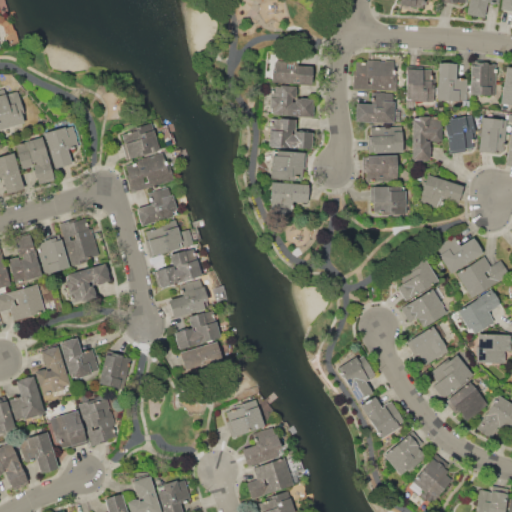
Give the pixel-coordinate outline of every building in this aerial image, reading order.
[(423,0),(422,9),(412,7),(411,13),(399,11),(401,5),(398,4),(398,0),(423,0)] [(468,0),(498,0),(498,4),(486,2),(483,17),(466,13),(468,0)] [(500,0),(511,0),(511,11),(499,9),(500,0)] [(275,60),(292,61),(292,57),(298,58),(298,65),(312,66),(312,74),(320,75),(319,85),(270,82),(271,72),(274,72),(274,68),(273,68),(273,62),(274,62),(275,60)] [(352,88),(353,71),(355,71),(355,62),(366,62),(366,59),(380,60),(379,62),(385,62),(385,60),(395,61),(394,73),(397,73),(396,90),(352,88)] [(470,65),(476,65),(476,62),(487,62),(487,64),(496,64),(495,95),(469,94),(470,65)] [(438,63),(456,63),(455,77),(467,78),(466,100),(458,100),(458,101),(436,100),(438,63)] [(410,99),(406,99),(406,97),(405,96),(406,66),(422,66),(422,69),(433,69),(432,101),(410,101),(410,99)] [(506,66),(511,67),(511,106),(499,104),(506,66)] [(272,108),(264,107),(265,85),(280,86),(280,85),(295,86),(295,89),(296,89),(295,96),(294,96),(294,98),(300,98),(300,97),(308,98),(307,98),(314,99),(313,117),(272,115),(272,108)] [(0,90),(4,89),(6,94),(18,90),(24,112),(21,113),(24,122),(0,128),(0,90)] [(354,121),(355,103),(371,104),(371,92),(394,93),(393,110),(400,111),(400,121),(393,120),(392,123),(354,121)] [(448,118),(471,115),(475,140),(472,141),(473,147),(464,148),(465,151),(448,153),(443,121),(448,121),(448,118)] [(411,119),(413,119),(413,117),(418,117),(418,116),(437,116),(437,124),(441,124),(441,141),(437,141),(437,142),(429,143),(429,160),(426,160),(426,161),(418,161),(418,160),(415,160),(415,159),(411,159),(411,119)] [(481,117),(506,120),(504,147),(502,147),(502,153),(478,151),(481,117)] [(269,118),(295,120),(294,130),(311,131),(310,148),(268,146),(269,118)] [(120,131),(151,122),(159,149),(128,158),(120,131)] [(43,133),(64,126),(65,128),(74,125),(80,145),(67,149),(71,162),(53,168),(43,133)] [(368,153),(368,143),(369,143),(369,138),(370,137),(370,127),(401,126),(402,152),(368,153)] [(511,164),(511,131),(509,131),(503,163),(511,164)] [(15,144),(41,136),(53,178),(50,179),(51,181),(38,185),(36,178),(35,178),(32,169),(33,169),(32,165),(22,168),(15,144)] [(273,151),(276,151),(276,150),(306,152),(304,171),(303,171),(302,178),(296,178),(296,179),(287,179),(270,178),(272,154),(273,155),(273,151)] [(0,155),(13,152),(23,188),(5,193),(1,179),(0,179),(0,155)] [(125,166),(166,154),(174,180),(133,192),(125,166)] [(366,155),(395,155),(396,181),(365,181),(365,173),(362,173),(362,166),(365,166),(365,160),(366,160),(366,155)] [(427,174),(462,186),(454,207),(439,202),(437,208),(419,202),(422,195),(419,194),(427,174)] [(271,182),(307,184),(306,203),(292,202),(291,213),(269,211),(271,182)] [(370,187),(401,186),(401,187),(403,187),(403,190),(405,190),(406,214),(381,215),(380,212),(373,212),(373,203),(370,203),(370,187)] [(135,209),(171,199),(176,215),(140,226),(135,209)] [(59,225),(89,216),(99,254),(86,258),(87,262),(71,266),(59,225)] [(145,231),(174,222),(181,246),(151,255),(145,231)] [(7,259),(18,256),(17,252),(16,252),(12,239),(30,234),(41,275),(14,283),(7,259)] [(449,273),(433,247),(454,235),(460,245),(473,237),(482,253),(449,273)] [(36,242),(56,237),(57,240),(61,238),(69,267),(44,274),(36,248),(38,247),(36,242)] [(0,249),(10,284),(0,286),(0,249)] [(456,273),(484,256),(490,266),(500,259),(509,274),(471,297),(456,273)] [(405,300),(393,280),(402,275),(401,272),(424,257),(438,280),(405,300)] [(155,271),(197,258),(202,274),(159,286),(155,271)] [(66,274),(107,262),(112,279),(93,285),(96,295),(71,303),(65,281),(68,280),(66,274)] [(0,293),(36,283),(45,311),(13,321),(9,309),(0,311),(0,293)] [(400,307),(431,288),(432,290),(437,287),(442,296),(439,298),(444,306),(443,307),(446,313),(422,327),(416,317),(408,321),(400,307)] [(456,310),(491,289),(499,302),(486,310),(493,321),(473,333),(469,327),(467,328),(456,310)] [(167,300),(200,290),(205,308),(172,317),(167,300)] [(173,333),(216,321),(220,336),(177,348),(173,333)] [(431,326),(447,351),(424,366),(408,340),(431,326)] [(477,333),(511,334),(511,351),(504,351),(504,363),(476,362),(476,356),(475,356),(475,346),(476,346),(477,333)] [(59,343),(63,342),(62,341),(72,338),(72,339),(76,338),(81,352),(92,349),(98,370),(91,372),(91,374),(76,378),(76,377),(72,378),(70,374),(68,375),(59,343)] [(180,352),(217,342),(222,359),(185,370),(180,352)] [(57,346),(68,384),(66,384),(67,386),(63,387),(63,389),(42,396),(39,387),(38,387),(34,372),(37,371),(37,370),(43,368),(43,369),(45,369),(44,364),(42,364),(39,352),(57,346)] [(105,350),(123,353),(122,356),(130,358),(123,389),(98,383),(105,350)] [(443,398),(433,385),(437,382),(429,372),(447,358),(448,360),(456,353),(473,374),(443,398)] [(337,367),(355,356),(357,359),(363,355),(375,375),(366,381),(373,392),(357,401),(337,367)] [(32,376),(44,413),(38,415),(38,417),(22,422),(22,420),(16,421),(9,399),(20,396),(15,381),(19,380),(19,379),(29,376),(29,377),(32,376)] [(445,401),(469,382),(487,405),(467,421),(459,411),(455,414),(445,401)] [(77,403),(81,402),(79,395),(87,393),(89,400),(94,398),(93,396),(105,392),(115,425),(110,426),(111,429),(113,428),(115,436),(106,439),(107,440),(90,445),(77,403)] [(0,396),(4,395),(14,429),(0,433),(0,396)] [(359,405),(375,395),(382,405),(391,400),(404,420),(398,424),(399,426),(381,438),(359,405)] [(475,428),(498,395),(511,404),(511,427),(504,421),(492,440),(475,428)] [(225,412),(257,402),(258,408),(260,407),(263,417),(261,418),(264,427),(230,437),(226,422),(227,421),(225,412)] [(48,419),(76,410),(86,444),(70,448),(69,446),(61,448),(59,441),(55,442),(48,419)] [(247,466),(241,449),(254,445),(251,434),(274,426),(283,454),(247,466)] [(383,455),(413,430),(432,452),(408,472),(406,469),(399,475),(383,455)] [(18,442),(26,439),(25,438),(46,432),(57,468),(39,473),(35,460),(25,463),(18,442)] [(0,445),(9,442),(28,484),(13,491),(4,472),(0,474),(0,445)] [(434,454),(447,464),(445,467),(449,470),(446,473),(451,478),(430,504),(408,486),(434,454)] [(251,499),(245,483),(256,479),(252,468),(283,457),(293,484),(251,499)] [(129,511),(127,502),(129,501),(129,500),(135,498),(136,499),(138,499),(136,494),(135,494),(133,486),(134,485),(132,481),(137,479),(146,476),(146,477),(149,476),(160,511),(129,511)] [(163,511),(156,486),(176,480),(177,482),(184,480),(190,500),(179,503),(182,511),(163,511)] [(507,488),(502,511),(477,511),(474,511),(478,489),(481,489),(481,487),(491,489),(491,485),(507,488)] [(257,511),(254,504),(265,500),(264,498),(287,490),(294,511),(257,511)] [(107,511),(103,499),(121,493),(126,511),(107,511)]
